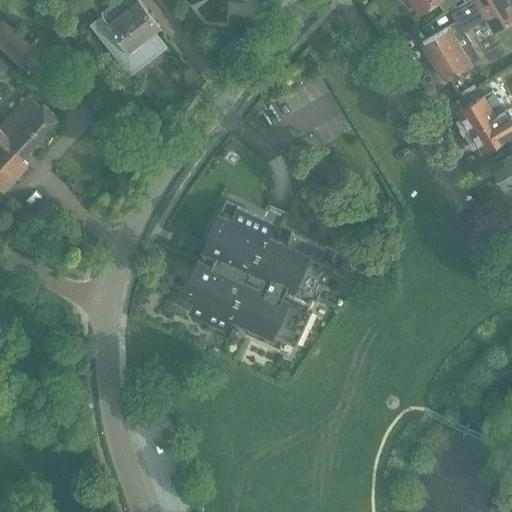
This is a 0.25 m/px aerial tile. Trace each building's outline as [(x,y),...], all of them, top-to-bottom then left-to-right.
[(100,17),(91,24),(128,72),(136,65),(138,68),(157,54),(154,51),(163,45),(154,33),(160,28),(138,0),(127,0),(102,19),(100,17)] [(413,0),(421,10),(436,0),(437,0),(443,9),(455,0),(413,0)] [(511,8),(507,0),(471,0),(457,9),(463,19),(480,9),(486,19),(494,31),(511,20),(511,8)] [(30,48),(1,21),(0,22),(0,75),(3,76),(10,68),(14,72),(26,60),(22,56),(30,48)] [(449,27),(423,42),(444,78),(470,63),(471,65),(480,59),(471,43),(464,31),(463,33),(456,22),(449,27)] [(497,117),(491,107),(500,102),(493,91),(484,96),(484,95),(458,111),(470,132),(497,117)] [(26,165),(19,157),(56,116),(41,103),(39,105),(27,95),(0,125),(0,188),(3,191),(26,165)] [(509,137),(511,134),(511,120),(507,111),(497,117),(470,132),(482,153),(509,137)] [(495,179),(499,186),(504,187),(505,189),(511,184),(511,152),(491,166),(496,174),(495,179)] [(200,258),(184,293),(195,298),(190,309),(208,317),(224,325),(230,314),(295,344),(311,309),(309,308),(314,297),(316,298),(332,264),(321,258),(326,247),(291,231),(286,243),(266,234),(271,222),(237,207),(232,218),(221,213),(205,247),(209,249),(203,260),(200,258)]
